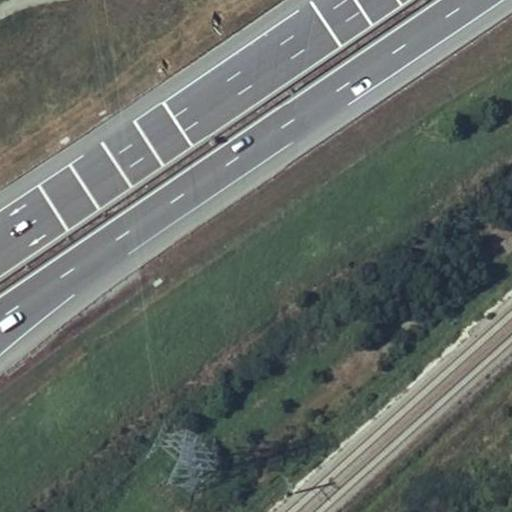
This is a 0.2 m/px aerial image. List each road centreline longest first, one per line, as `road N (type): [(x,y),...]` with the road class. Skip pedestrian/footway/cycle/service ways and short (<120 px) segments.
road 1 (motorway): [(0,337),(468,0)]
road 2 (motorway): [(357,0),(0,240)]
